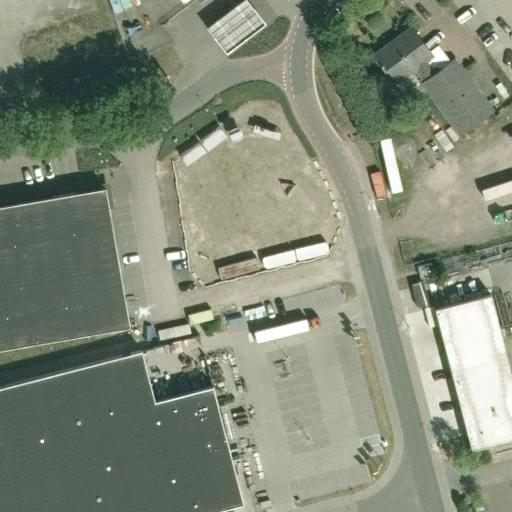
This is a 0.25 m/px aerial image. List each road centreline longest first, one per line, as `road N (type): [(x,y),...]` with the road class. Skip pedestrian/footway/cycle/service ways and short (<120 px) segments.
road 1 (residential): [(428,492),(348,184),(310,123),(292,64)]
road 2 (tertiary): [(0,151),(147,121),(234,74),(292,64)]
